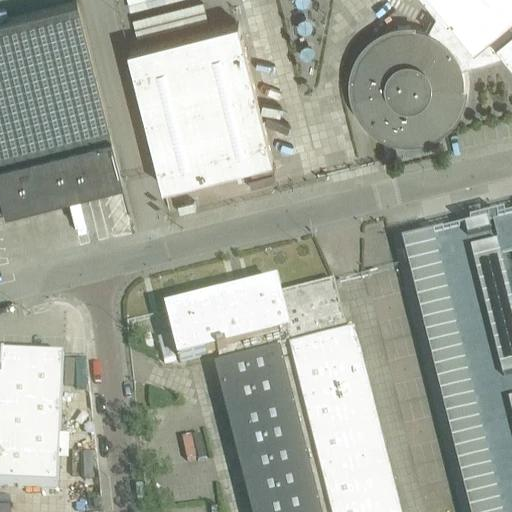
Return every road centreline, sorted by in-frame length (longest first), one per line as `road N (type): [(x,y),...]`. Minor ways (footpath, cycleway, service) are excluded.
road 1 (unclassified): [(96,269),(511,162)]
road 2 (unclassified): [(123,511),(96,269)]
